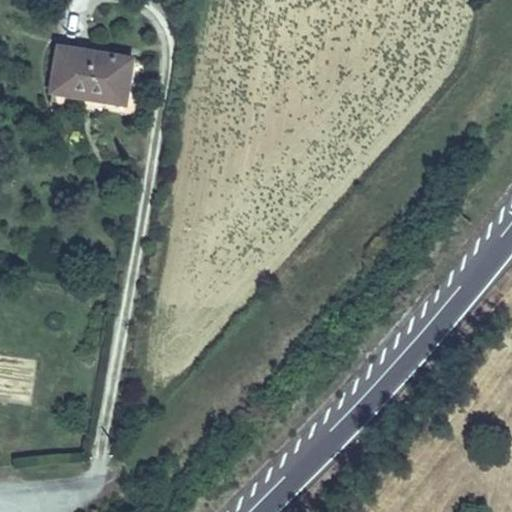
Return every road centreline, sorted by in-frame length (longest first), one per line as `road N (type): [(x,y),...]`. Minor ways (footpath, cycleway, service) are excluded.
road 1 (unknown): [(77,489),(110,459),(164,83)]
road 2 (motorway): [(511,238),(383,388),(259,511)]
